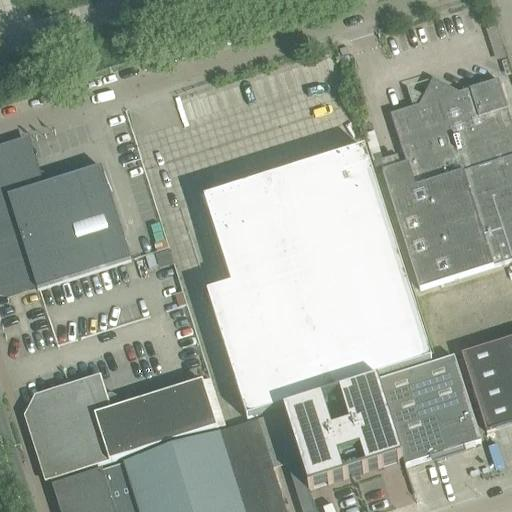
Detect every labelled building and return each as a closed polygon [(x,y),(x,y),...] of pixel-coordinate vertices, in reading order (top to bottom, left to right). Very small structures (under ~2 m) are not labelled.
[(391,118),(406,168),(395,172),(383,176),(420,294),(511,264),(511,125),(499,84),(459,96),(433,83),(426,96),(419,109),(391,118)] [(0,153),(0,296),(7,299),(37,290),(38,294),(131,264),(103,174),(102,171),(93,174),(77,178),(61,184),(53,186),(51,187),(49,182),(48,179),(44,177),(41,176),(37,177),(33,164),(26,145),(0,153)] [(205,203),(233,291),(228,292),(218,295),(209,298),(244,411),(248,422),(432,364),(364,153),(356,156),(342,160),(326,165),(312,170),(298,174),(284,179),(270,183),(256,187),(241,192),(211,202),(205,203)] [(511,342),(463,359),(487,435),(511,427),(511,342)] [(455,361),(379,385),(406,470),(434,461),(436,466),(446,463),(445,458),(460,453),(481,446),(455,361)] [(39,404),(31,420),(51,485),(52,484),(218,432),(203,384),(199,386),(183,391),(166,396),(148,402),(131,407),(121,410),(119,402),(115,400),(112,398),(107,400),(106,395),(102,384),(70,394),(39,404)] [(379,385),(284,416),(300,465),(309,494),(403,464),(405,471),(406,470),(379,385)] [(220,436),(243,511),(285,511),(273,473),(288,468),(300,465),(284,416),(228,434),(220,436)] [(243,511),(220,436),(125,466),(138,511),(243,511)] [(300,465),(288,468),(301,511),(312,511),(315,511),(309,494),(300,465)] [(102,473),(52,489),(59,511),(138,511),(125,466),(102,473)]
